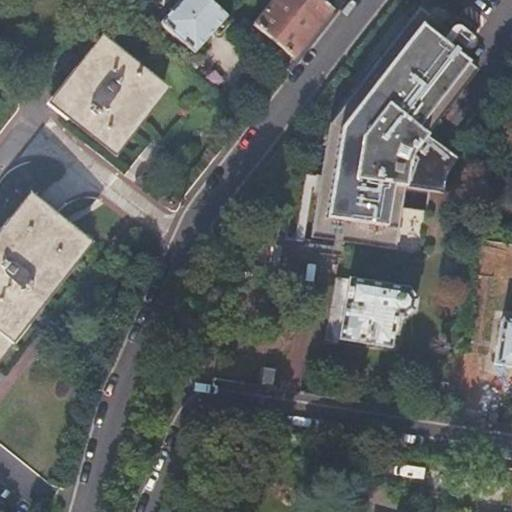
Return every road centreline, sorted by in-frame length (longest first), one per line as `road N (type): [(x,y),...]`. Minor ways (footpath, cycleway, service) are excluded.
road 1 (residential): [(90,511),(180,258),(204,212),(370,0)]
road 2 (residential): [(153,511),(190,426),(212,403),(511,449)]
